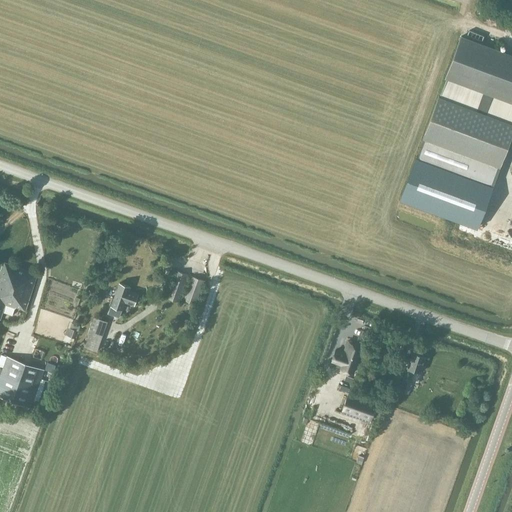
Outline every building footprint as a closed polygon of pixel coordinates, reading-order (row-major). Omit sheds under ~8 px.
[(511,102),(511,54),(462,36),(446,78),(511,102)] [(423,139),(499,167),(511,131),(511,124),(439,97),(423,139)] [(4,262),(0,272),(0,318),(1,319),(6,305),(18,267),(4,262)] [(18,267),(6,305),(15,308),(16,306),(26,309),(37,274),(18,267)] [(167,298),(179,302),(188,275),(176,271),(167,298)] [(183,300),(196,304),(204,281),(192,276),(183,300)] [(114,298),(112,297),(110,305),(122,309),(125,301),(134,304),(138,294),(129,291),(131,287),(120,283),(114,298)] [(84,346),(97,351),(107,321),(94,317),(84,346)] [(113,336),(116,343),(129,337),(127,330),(113,336)] [(355,371),(363,344),(348,340),(345,351),(337,349),(332,364),(355,371)] [(421,372),(426,357),(424,356),(423,354),(420,353),(418,354),(412,352),(400,391),(408,394),(412,382),(410,381),(414,370),(421,372)] [(0,376),(0,396),(31,408),(44,369),(7,356),(0,376)] [(331,385),(348,391),(353,376),(336,370),(331,385)] [(347,396),(342,410),(371,420),(375,406),(347,396)] [(371,432),(374,426),(363,421),(360,427),(371,432)]
